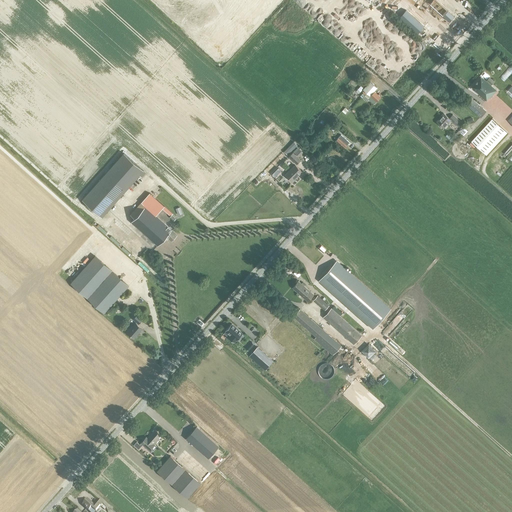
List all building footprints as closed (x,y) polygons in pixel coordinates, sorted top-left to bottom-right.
[(435,0),(433,0),(432,2),(430,0),(429,0),(428,2),(430,4),(426,8),(439,20),(442,16),(443,16),(449,22),(454,16),(448,11),(435,0)] [(417,34),(424,26),(406,9),(399,17),(417,34)] [(505,80),(511,73),(508,69),(501,77),(505,80)] [(496,91),(491,85),(492,84),(492,85),(494,82),(490,78),(487,82),(481,77),(471,88),(486,101),(488,97),(489,98),(496,91)] [(377,87),(370,81),(363,89),(365,91),(370,95),(371,94),(377,87)] [(375,91),(372,94),(371,94),(370,95),(365,91),(365,92),(364,93),(363,92),(360,96),(362,98),(365,95),(374,103),(376,101),(381,97),(375,91)] [(473,98),(467,105),(481,117),(486,111),(473,98)] [(445,126),(451,119),(443,112),(440,116),(436,121),(440,124),(441,122),(445,126)] [(453,114),(449,118),(451,120),(458,127),(462,122),(453,114)] [(486,155),(507,132),(492,119),(471,142),(486,155)] [(468,131),(463,126),(450,140),(452,142),(460,133),(463,136),(468,131)] [(347,145),(350,142),(341,135),(335,141),(344,149),(348,146),(347,145)] [(103,217),(140,175),(142,177),(146,172),(144,170),(124,152),(82,199),(103,217)] [(297,164),(301,160),(295,155),(292,159),(297,164)] [(292,181),(302,171),(295,164),(285,174),(292,181)] [(275,177),(281,170),(279,168),(272,174),(275,177)] [(177,234),(156,215),(163,208),(171,215),(172,215),(173,213),(165,206),(150,192),(141,202),(130,215),(134,218),(131,222),(158,246),(166,236),(171,240),(177,234)] [(95,256),(91,260),(72,282),(106,312),(123,293),(126,295),(129,290),(127,289),(129,287),(95,256)] [(336,262),(321,279),(374,327),(390,310),(336,262)] [(292,272),(295,268),(291,264),(287,268),(292,272)] [(307,300),(313,294),(298,281),(293,287),(307,300)] [(325,310),(329,305),(318,295),(313,300),(325,310)] [(334,306),(332,308),(340,315),(342,313),(334,306)] [(342,345),(323,328),(300,308),(293,316),(316,336),(315,338),(333,355),(342,345)] [(354,344),(362,335),(331,308),(324,316),(354,344)] [(134,338),(143,328),(138,324),(143,319),(137,314),(133,319),(136,321),(127,332),(134,338)] [(227,331),(225,334),(235,343),(243,333),(231,323),(225,330),(227,331)] [(248,350),(254,344),(252,342),(246,348),(248,350)] [(368,358),(376,351),(369,343),(361,350),(368,358)] [(273,361),(258,347),(255,349),(249,356),(265,370),(273,361)] [(361,352),(356,356),(362,363),(367,358),(361,352)] [(376,362),(380,358),(375,352),(370,356),(376,362)] [(197,425),(196,426),(186,438),(209,458),(220,445),(197,425)] [(155,430),(148,438),(154,443),(161,435),(155,430)] [(154,443),(148,438),(146,437),(141,442),(140,444),(137,441),(134,445),(139,449),(143,444),(149,450),(155,444),(154,443)] [(188,497),(201,482),(171,455),(157,470),(188,497)] [(96,511),(102,504),(98,500),(94,504),(88,499),(83,504),(89,510),(92,507),(96,511)]
